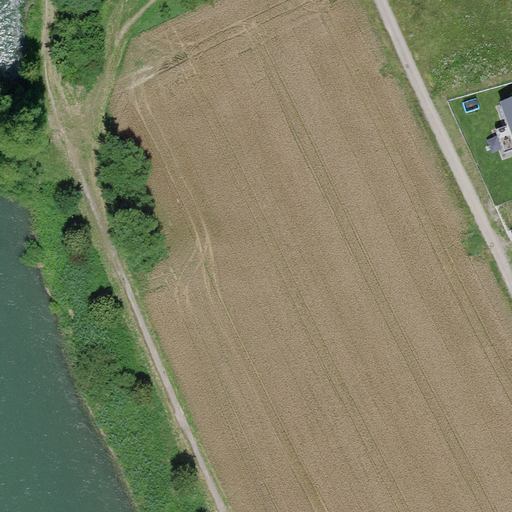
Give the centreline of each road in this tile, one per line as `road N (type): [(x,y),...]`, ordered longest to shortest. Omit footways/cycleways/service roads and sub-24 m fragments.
road 1 (track): [(220,511),(95,224),(44,67)]
road 2 (track): [(376,0),(511,291)]
